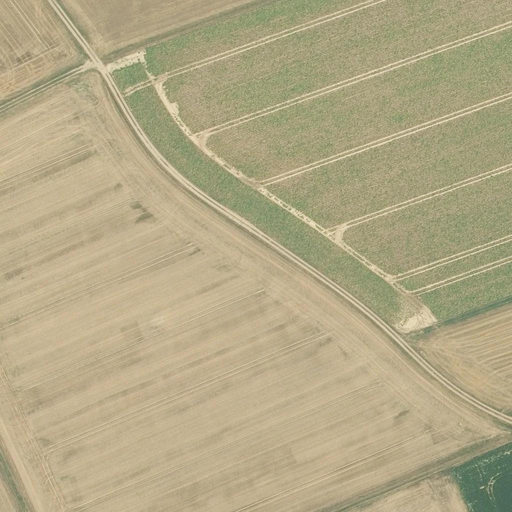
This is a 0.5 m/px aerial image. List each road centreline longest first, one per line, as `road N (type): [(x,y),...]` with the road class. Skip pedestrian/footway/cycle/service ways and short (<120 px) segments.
road 1 (track): [(50,0),(169,169),(346,294),(463,397),(511,421)]
road 2 (track): [(0,110),(97,62),(271,0)]
road 3 (track): [(337,511),(511,438)]
